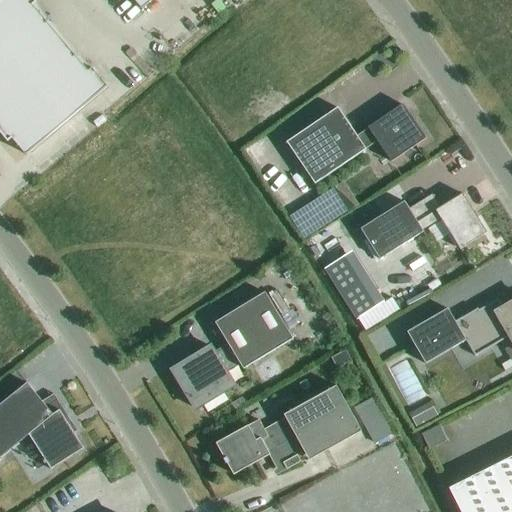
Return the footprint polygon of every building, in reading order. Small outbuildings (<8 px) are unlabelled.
[(34,0),(3,0),(0,3),(0,133),(8,144),(12,140),(26,157),(107,88),(92,70),(89,73),(33,7),(37,4),(34,0)] [(133,0),(142,11),(155,0),(133,0)] [(338,109),(287,144),(306,172),(315,185),(378,143),(392,164),(426,140),(413,120),(403,106),(357,138),(338,109)] [(461,148),(454,153),(459,162),(467,158),(461,148)] [(304,238),(346,212),(333,192),(291,218),(304,238)] [(488,246),(482,236),(485,234),(479,224),(480,223),(463,195),(441,209),(432,196),(409,210),(405,203),(361,231),(380,261),(424,233),(423,231),(441,220),(461,251),(466,247),(469,252),(483,243),(487,247),(488,246)] [(211,348),(173,372),(196,410),(235,387),(226,372),(240,363),(244,370),(294,340),(266,294),(216,324),(229,347),(216,355),(211,348)] [(448,310),(408,334),(426,366),(466,342),(475,358),(510,338),(511,341),(511,303),(504,309),(498,300),(479,312),(478,310),(456,323),(448,310)] [(351,362),(345,351),(331,359),(337,370),(351,362)] [(28,385),(0,407),(0,460),(29,437),(45,460),(42,462),(45,466),(47,464),(51,471),(84,450),(66,421),(70,419),(54,395),(53,396),(57,401),(47,408),(28,385)] [(265,431),(260,421),(217,445),(225,460),(224,461),(227,466),(228,465),(234,476),(270,456),(278,471),(285,467),(287,471),(301,463),(299,459),(306,455),(310,462),(362,433),(337,387),(285,416),(286,419),(265,431)] [(376,395),(357,404),(376,441),(395,432),(376,395)] [(437,416),(431,404),(410,414),(416,427),(437,416)] [(511,511),(511,459),(450,491),(460,511),(511,511)]
